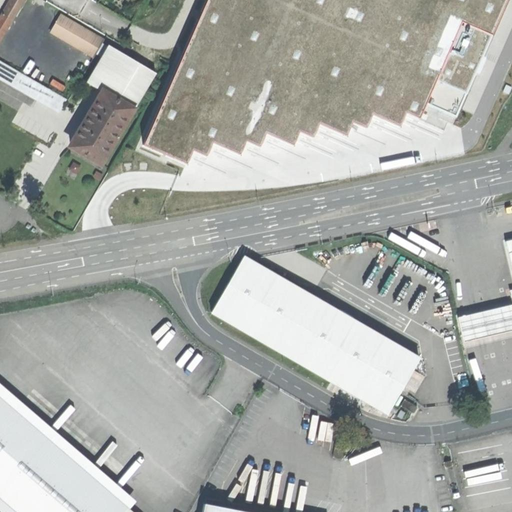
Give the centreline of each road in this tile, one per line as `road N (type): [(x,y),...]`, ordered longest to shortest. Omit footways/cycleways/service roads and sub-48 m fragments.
road 1 (residential): [(511,420),(426,438),(347,418),(201,331),(184,303),(169,241)]
road 2 (tertiary): [(511,176),(169,241)]
road 3 (tertiary): [(169,241),(0,273)]
